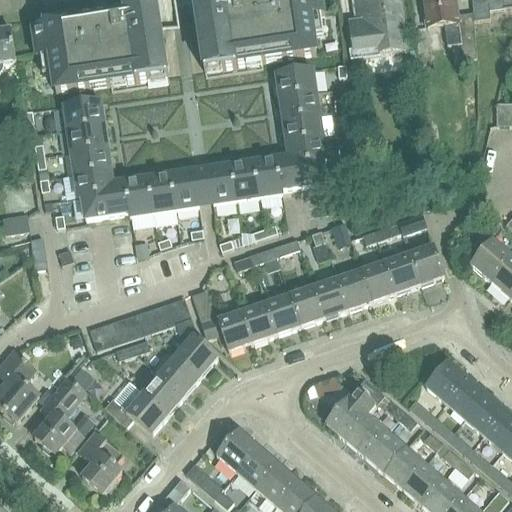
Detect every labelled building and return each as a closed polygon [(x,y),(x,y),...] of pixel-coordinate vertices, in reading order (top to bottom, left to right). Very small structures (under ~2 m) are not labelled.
[(321,0),(235,0),(176,9),(175,0),(153,0),(156,12),(125,17),(79,24),(46,29),(47,33),(33,35),(37,62),(40,83),(55,81),(58,97),(183,78),(317,57),(314,39),(328,37),(325,18),(321,0)] [(356,65),(408,58),(400,0),(384,0),(354,4),(357,27),(351,27),(356,65)] [(478,64),(473,25),(474,18),(458,21),(455,0),(422,0),(427,31),(445,29),(447,50),(461,49),(463,66),(478,64)] [(511,0),(472,0),(474,18),(473,25),(490,24),(489,15),(511,12),(511,0)] [(0,77),(1,77),(2,75),(3,72),(4,67),(17,65),(12,34),(0,35),(0,77)] [(339,83),(347,83),(347,70),(339,71),(339,83)] [(277,80),(280,101),(316,96),(313,75),(277,80)] [(284,124),(320,119),(316,96),(280,101),(284,124)] [(335,106),(336,118),(344,118),(343,106),(335,106)] [(65,112),(68,134),(104,128),(101,107),(65,112)] [(511,132),(511,110),(497,110),(497,132),(511,132)] [(32,117),(25,119),(27,130),(34,129),(32,117)] [(344,118),(336,118),(337,130),(345,130),(344,118)] [(284,124),(287,147),(323,142),(320,119),(284,124)] [(68,134),(72,156),(107,151),(104,128),(68,134)] [(287,147),(291,170),(323,165),(323,167),(327,166),(323,142),(287,147)] [(37,163),(45,162),(43,150),(35,151),(37,163)] [(72,156),(75,179),(111,174),(107,151),(72,156)] [(340,164),(348,163),(347,151),(339,152),(340,164)] [(47,174),(45,162),(37,163),(39,175),(47,174)] [(349,175),(348,163),(340,164),(341,176),(349,175)] [(278,164),(255,168),(260,204),(283,200),(282,196),(279,172),(278,164)] [(291,170),(279,172),(282,196),(326,190),(323,167),(323,165),(291,170)] [(255,168),(232,171),(237,207),(260,204),(255,168)] [(232,171),(201,176),(207,212),(237,207),(232,171)] [(82,202),(114,197),(111,174),(75,179),(79,204),(82,203),(82,202)] [(176,216),(207,212),(201,176),(171,181),(176,216)] [(171,181),(148,184),(153,220),(176,216),(171,181)] [(125,187),(126,195),(130,219),(130,223),(153,220),(148,184),(125,187)] [(48,185),(40,186),(42,198),(50,197),(48,185)] [(126,195),(114,197),(82,202),(82,203),(86,226),(130,219),(126,195)] [(30,237),(28,220),(3,224),(6,241),(30,237)] [(56,223),(58,234),(66,233),(64,221),(56,223)] [(399,230),(402,239),(403,242),(428,233),(423,221),(399,230)] [(345,229),(334,233),(337,244),(349,241),(345,229)] [(377,247),(402,239),(399,230),(374,238),(377,247)] [(276,231),(264,235),(267,243),(278,239),(276,231)] [(191,237),(192,245),(204,243),(203,235),(191,237)] [(255,246),(267,243),(264,235),(253,239),(255,246)] [(321,238),(312,241),(316,252),(325,248),(321,238)] [(366,251),(377,247),(374,238),(363,242),(366,251)] [(43,243),(31,246),(35,276),(47,274),(43,243)] [(161,256),(172,252),(170,244),(158,248),(161,256)] [(231,246),(220,250),(222,258),(234,254),(231,246)] [(273,254),(276,263),(300,255),(297,246),(273,254)] [(472,272),(491,289),(511,264),(511,262),(493,246),(472,272)] [(149,261),(148,248),(135,249),(137,262),(149,261)] [(409,260),(420,292),(445,283),(434,252),(409,260)] [(276,263),(273,254),(257,259),(260,269),(275,264),(276,263)] [(69,256),(59,259),(62,270),(62,271),(74,267),(70,255),(69,255),(69,256)] [(386,268),(397,300),(420,292),(409,260),(386,268)] [(249,262),(234,267),(237,277),(253,272),(249,262)] [(511,303),(511,264),(491,289),(511,305),(511,303)] [(362,277),(373,308),(397,300),(386,268),(362,277)] [(120,279),(122,292),(141,289),(139,276),(120,279)] [(373,308),(362,277),(338,285),(349,316),(373,308)] [(349,316),(338,285),(314,293),(325,325),(349,316)] [(325,325),(314,293),(290,301),(301,333),(325,325)] [(254,349),(243,318),(215,327),(205,298),(192,302),(207,345),(223,340),(229,358),(254,349)] [(301,333),(290,301),(267,310),(278,341),(301,333)] [(174,307),(181,328),(193,324),(186,303),(174,307)] [(169,332),(177,329),(181,328),(174,307),(162,311),(169,332)] [(278,341),(267,310),(243,318),(254,349),(278,341)] [(150,315),(157,336),(169,332),(162,311),(150,315)] [(138,319),(145,340),(157,336),(150,315),(138,319)] [(138,319),(127,323),(134,344),(145,340),(138,319)] [(122,348),(134,344),(127,323),(115,327),(122,348)] [(196,334),(193,324),(181,328),(177,329),(180,339),(196,334)] [(115,327),(103,331),(110,352),(122,348),(115,327)] [(98,356),(110,352),(103,331),(91,335),(98,356)] [(176,361),(202,383),(219,363),(193,341),(176,361)] [(150,357),(147,346),(133,351),(136,361),(150,357)] [(136,361),(133,351),(117,356),(115,357),(119,367),(136,361)] [(18,429),(30,414),(37,406),(40,402),(25,390),(37,377),(30,371),(14,358),(0,375),(0,383),(7,389),(0,398),(0,414),(5,418),(2,422),(12,430),(15,427),(18,429)] [(160,380),(186,402),(202,383),(176,361),(160,380)] [(427,393),(442,406),(446,410),(468,385),(448,368),(427,393)] [(144,399),(169,421),(186,402),(160,380),(144,399)] [(338,382),(326,386),(330,397),(342,393),(338,382)] [(72,433),(65,427),(88,399),(80,392),(69,383),(54,401),(44,413),(42,415),(52,424),(35,444),(44,451),(42,454),(51,461),(53,459),(55,460),(63,451),(71,458),(84,443),(83,442),(95,428),(84,419),(72,433)] [(366,385),(337,418),(327,430),(346,447),(368,421),(378,411),(385,402),(366,385)] [(487,401),(468,385),(446,410),(465,426),(487,401)] [(105,414),(112,420),(127,433),(134,425),(153,441),(169,421),(144,399),(130,387),(114,407),(113,406),(105,414)] [(40,402),(37,406),(44,413),(54,401),(46,395),(40,402)] [(484,442),(505,417),(487,401),(465,426),(484,442)] [(386,415),(398,425),(405,418),(392,407),(385,402),(378,411),(386,415)] [(429,431),(436,422),(416,406),(409,414),(429,431)] [(503,458),(511,447),(511,422),(505,417),(484,442),(503,458)] [(405,418),(398,425),(411,436),(417,429),(405,418)] [(388,438),(368,421),(346,447),(365,464),(388,438)] [(455,438),(436,422),(429,431),(448,447),(455,438)] [(230,430),(220,442),(228,450),(239,438),(230,430)] [(218,462),(237,480),(260,454),(240,437),(239,438),(228,450),(218,462)] [(103,500),(122,476),(116,471),(124,462),(96,438),(79,459),(93,471),(83,483),(103,500)] [(385,480),(407,454),(388,438),(365,464),(385,480)] [(473,454),(455,438),(448,447),(466,463),(473,454)] [(438,456),(443,450),(430,439),(424,447),(437,458),(438,456)] [(511,447),(503,458),(511,465),(511,447)] [(443,464),(456,474),(462,466),(450,456),(443,450),(438,456),(445,462),(443,464)] [(278,470),(260,454),(237,480),(256,496),(278,470)] [(407,454),(385,480),(404,496),(426,471),(407,454)] [(485,479),(492,470),(473,454),(466,463),(485,479)] [(474,477),(462,466),(456,474),(468,485),(474,477)] [(275,511),(297,486),(278,470),(256,496),(274,511),(275,511)] [(511,486),(492,470),(485,479),(504,495),(511,486)] [(426,471),(404,496),(422,511),(423,511),(445,487),(426,471)] [(215,505),(222,497),(224,495),(204,478),(195,488),(215,505)] [(308,511),(316,503),(297,486),(275,511),(308,511)] [(456,511),(464,503),(445,487),(423,511),(456,511)] [(191,511),(213,511),(191,493),(182,504),(191,511)] [(230,511),(234,508),(222,497),(215,505),(223,511),(230,511)] [(504,511),(509,506),(500,498),(488,511),(474,511),(464,503),(456,511),(504,511)] [(327,511),(316,503),(308,511),(327,511)]
